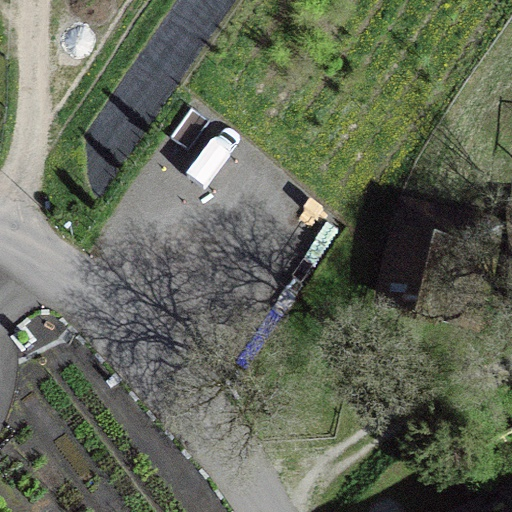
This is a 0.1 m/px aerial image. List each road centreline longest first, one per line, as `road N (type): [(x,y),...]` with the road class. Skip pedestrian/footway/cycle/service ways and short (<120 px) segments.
road 1 (unclassified): [(233,511),(39,246),(0,234)]
road 2 (track): [(39,246),(43,0)]
